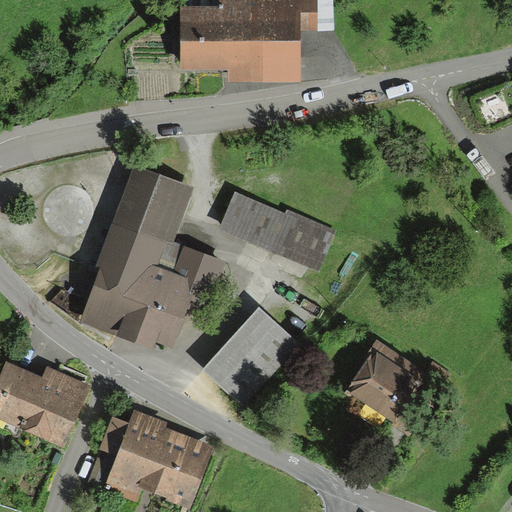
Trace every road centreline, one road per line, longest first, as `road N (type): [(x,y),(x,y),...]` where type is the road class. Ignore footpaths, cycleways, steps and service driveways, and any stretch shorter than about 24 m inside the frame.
road 1 (residential): [(0,160),(26,148),(511,56)]
road 2 (residential): [(349,490),(68,340),(0,276)]
